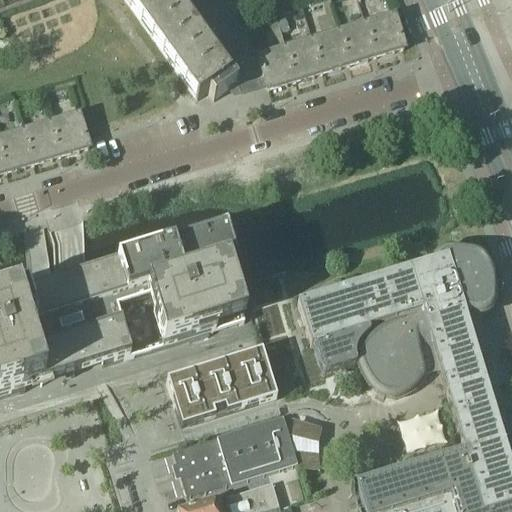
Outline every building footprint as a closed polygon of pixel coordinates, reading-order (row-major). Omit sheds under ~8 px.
[(213,104),(235,88),(236,87),(173,0),(123,0),(196,103),(207,95),(213,104)] [(393,19),(367,27),(377,61),(403,53),(393,19)] [(289,33),(285,21),(276,23),(280,35),(289,33)] [(377,61),(367,27),(339,36),(349,69),(377,61)] [(339,36),(312,44),(322,77),(349,69),(339,36)] [(312,44),(285,52),(295,86),(322,77),(312,44)] [(295,86),(285,52),(257,61),(267,93),(268,94),(295,86)] [(55,104),(52,96),(43,99),(46,107),(55,104)] [(78,119),(50,127),(60,160),(88,152),(78,119)] [(50,127),(23,135),(33,168),(60,160),(50,127)] [(23,135),(0,142),(0,157),(6,177),(33,168),(23,135)] [(236,276),(234,271),(224,238),(84,281),(73,285),(28,298),(0,306),(0,416),(255,337),(252,329),(236,276)] [(511,511),(511,476),(466,326),(463,315),(477,317),(480,317),(483,316),(486,314),(489,312),(491,310),(492,307),(494,304),(494,300),(494,297),(493,294),(492,285),(491,275),(489,276),(484,269),(482,265),(476,260),(476,258),(460,255),(444,254),(442,255),(440,256),(439,257),(437,258),(435,260),(434,261),(433,263),(433,266),(296,307),(310,350),(312,349),(321,377),(321,378),(322,378),(323,378),(324,378),(354,369),(355,368),(355,367),(357,366),(362,377),(367,387),(369,386),(372,390),(376,394),(380,397),(385,399),(390,400),(395,400),(395,402),(398,401),(405,398),(411,393),(417,388),(421,381),(424,374),(437,375),(438,375),(461,451),(461,452),(461,453),(460,454),(460,455),(459,455),(458,456),(354,487),(361,511),(511,511)] [(165,385),(179,431),(180,433),(275,404),(261,356),(165,385)] [(296,469),(281,423),(171,456),(185,502),(296,469)] [(277,511),(278,511),(270,488),(190,511),(277,511)]
